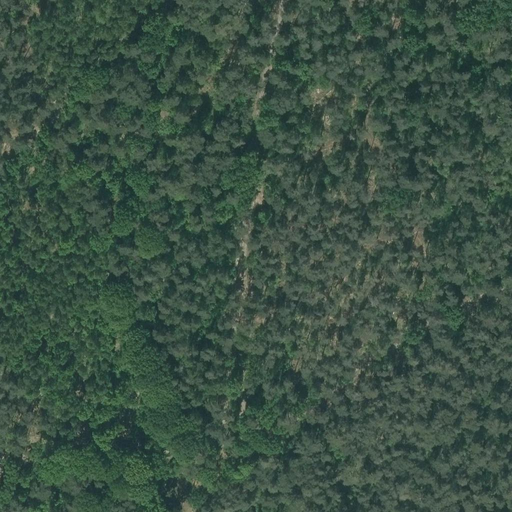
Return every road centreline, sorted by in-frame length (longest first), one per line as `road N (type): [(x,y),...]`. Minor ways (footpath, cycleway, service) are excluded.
road 1 (track): [(214,450),(284,0)]
road 2 (track): [(214,450),(263,431),(453,307),(511,291)]
road 3 (track): [(0,159),(169,0)]
road 4 (track): [(0,469),(74,443),(185,457),(214,450)]
